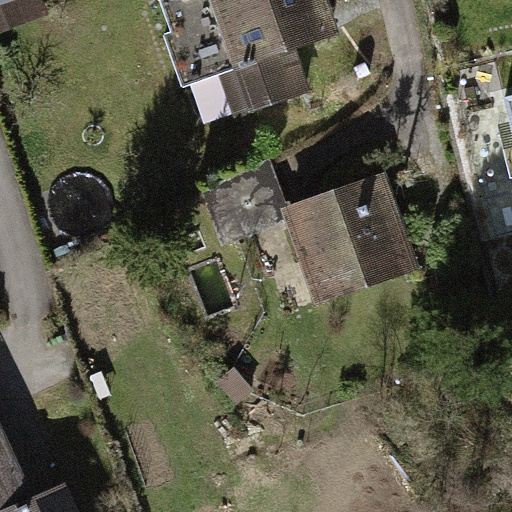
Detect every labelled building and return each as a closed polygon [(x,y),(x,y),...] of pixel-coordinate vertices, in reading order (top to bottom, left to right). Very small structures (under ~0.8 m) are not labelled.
[(0,0),(0,25),(3,34),(57,16),(51,0),(0,0)] [(182,88),(223,74),(238,116),(304,92),(289,48),(317,38),(309,17),(323,12),(318,0),(159,0),(172,34),(164,37),(182,88)] [(511,97),(503,99),(511,133),(511,97)] [(264,164),(204,192),(222,245),(253,233),(249,221),(279,211),(264,164)] [(379,181),(288,213),(319,300),(410,268),(379,181)] [(31,499),(0,431),(0,511),(11,511),(33,503),(31,499)] [(33,503),(11,511),(76,511),(64,485),(31,499),(33,503)]
